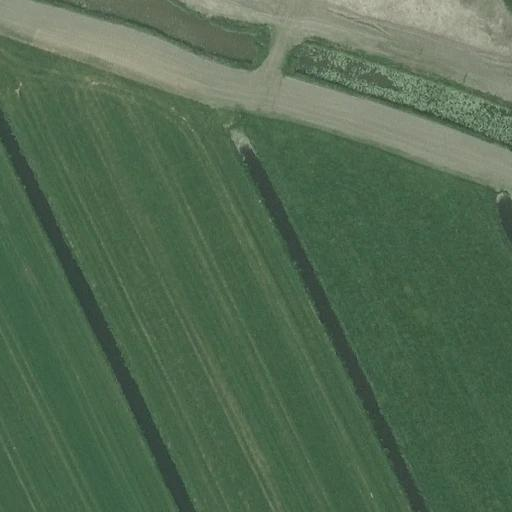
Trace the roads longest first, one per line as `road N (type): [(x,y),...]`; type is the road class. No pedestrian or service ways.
road 1 (track): [(245,0),(291,13),(270,85),(417,381)]
road 2 (track): [(270,85),(511,166)]
road 3 (track): [(291,13),(511,83)]
